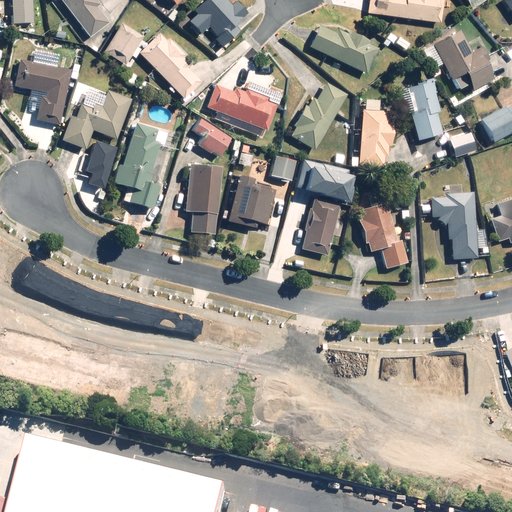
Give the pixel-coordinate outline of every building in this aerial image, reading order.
[(9,0),(10,25),(31,25),(30,0),(9,0)] [(59,0),(88,37),(106,23),(94,8),(97,6),(93,0),(59,0)] [(230,5),(224,0),(204,0),(192,12),(195,15),(187,22),(199,36),(207,28),(223,46),(240,31),(235,26),(246,16),(233,2),(230,5)] [(367,0),(366,15),(440,24),(442,0),(367,0)] [(461,0),(468,10),(483,0),(461,0)] [(511,0),(500,0),(511,16),(511,0)] [(102,53),(123,66),(129,56),(132,58),(137,50),(134,48),(140,39),(119,26),(102,53)] [(345,32),(344,34),(335,30),(334,33),(319,26),(308,47),(364,76),(378,49),(345,32)] [(469,52),(459,33),(431,47),(448,81),(462,74),(470,90),(490,79),(474,49),(469,52)] [(164,41),(156,34),(136,54),(182,100),(199,84),(185,70),(188,66),(181,59),(184,57),(167,39),(164,41)] [(40,93),(34,122),(58,127),(70,70),(18,59),(12,88),(40,93)] [(402,116),(408,114),(416,142),(440,136),(434,114),(437,113),(432,95),(435,95),(431,81),(406,88),(407,91),(396,94),(402,116)] [(345,96),(324,84),(314,101),(310,99),(305,108),(303,107),(286,137),(313,152),(345,96)] [(232,94),(213,87),(205,108),(265,132),(275,106),(263,102),(264,99),(243,91),(242,94),(234,90),(232,94)] [(271,89),(265,100),(278,106),(283,95),(271,89)] [(73,117),(69,116),(63,132),(59,141),(82,150),(89,132),(114,141),(129,101),(104,92),(98,107),(92,105),(90,110),(78,105),(73,117)] [(376,112),(377,101),(361,100),(356,165),(381,167),(381,157),(385,157),(386,147),(390,147),(392,122),(388,121),(389,113),(376,112)] [(511,103),(478,121),(490,145),(511,133),(511,103)] [(199,119),(192,129),(202,136),(196,145),(216,159),(229,140),(199,119)] [(158,189),(147,185),(150,175),(148,174),(158,142),(151,140),(153,132),(134,126),(121,165),(117,164),(110,185),(114,186),(130,192),(127,203),(151,211),(158,189)] [(466,134),(448,141),(454,157),(472,150),(466,134)] [(294,161),(273,156),(268,177),(289,182),(294,161)] [(187,165),(183,214),(189,214),(188,234),(213,236),(218,168),(187,165)] [(319,171),(299,167),(295,188),(315,193),(319,171)] [(264,226),(272,192),(250,186),(251,180),(236,176),(224,224),(252,231),(254,223),(264,226)] [(450,238),(451,260),(474,259),(472,194),(442,195),(443,198),(428,199),(429,218),(438,218),(438,225),(445,225),(445,238),(450,238)] [(299,248),(303,248),(302,252),(325,256),(336,205),(312,200),(309,214),(306,213),(299,248)] [(500,217),(489,220),(496,242),(507,238),(508,244),(511,242),(511,200),(496,205),(500,217)] [(380,250),(385,270),(405,264),(398,240),(394,241),(384,205),(353,214),(362,244),(366,243),(369,253),(380,250)] [(45,313),(61,291),(38,275),(9,317),(49,345),(62,325),(45,313)] [(97,309),(87,306),(73,303),(68,325),(90,330),(84,357),(111,364),(124,307),(99,301),(97,309)] [(151,342),(152,336),(129,329),(122,352),(146,358),(150,346),(151,342)] [(146,358),(145,361),(140,382),(166,389),(179,342),(153,335),(152,336),(151,342),(150,346),(146,358)] [(226,372),(230,372),(232,338),(204,337),(202,363),(183,362),(183,377),(180,377),(178,413),(196,414),(197,406),(214,407),(215,379),(226,379),(226,372)] [(269,395),(292,354),(263,339),(252,360),(257,363),(246,383),(269,395)] [(329,358),(308,404),(332,414),(352,369),(329,358)] [(400,412),(409,366),(377,359),(372,381),(377,382),(372,406),(400,412)] [(464,368),(437,361),(426,406),(452,413),(464,368)] [(90,379),(76,377),(74,387),(88,389),(90,379)] [(483,378),(464,383),(469,402),(489,397),(483,378)] [(258,399),(253,428),(285,434),(291,404),(258,399)] [(146,400),(143,412),(162,415),(164,404),(146,400)] [(315,425),(294,423),(292,445),(313,447),(315,425)] [(479,465),(424,431),(410,453),(466,487),(479,465)] [(391,443),(355,436),(350,461),(386,468),(391,443)] [(213,511),(220,487),(23,441),(4,511),(213,511)] [(498,451),(495,451),(494,459),(488,458),(484,489),(511,492),(511,465),(511,466),(511,459),(511,443),(499,442),(498,451)] [(399,460),(396,473),(409,475),(411,463),(399,460)]
